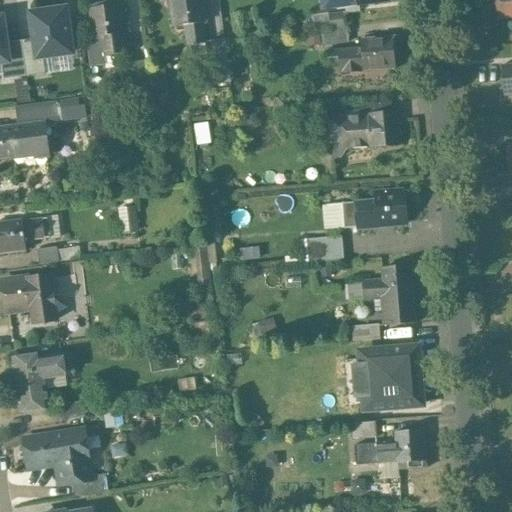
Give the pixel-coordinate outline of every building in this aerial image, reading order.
[(203,0),(170,0),(174,27),(184,26),(187,45),(207,42),(204,23),(207,23),(203,0)] [(511,0),(495,0),(497,18),(511,17),(511,0)] [(120,6),(107,8),(107,4),(90,6),(94,37),(88,38),(91,65),(107,63),(106,57),(125,54),(123,35),(124,34),(120,6)] [(66,10),(32,15),(38,58),(72,53),(66,10)] [(345,13),(329,15),(331,30),(347,28),(345,13)] [(4,15),(0,15),(0,60),(11,59),(4,15)] [(331,30),(321,31),(324,45),(349,42),(347,28),(331,30)] [(397,38),(365,39),(365,50),(342,51),(343,72),(394,69),(394,55),(398,54),(397,38)] [(223,40),(210,42),(213,62),(208,63),(212,86),(230,83),(223,40)] [(149,63),(126,66),(130,96),(135,96),(148,94),(154,93),(149,63)] [(511,64),(502,66),(504,96),(511,95),(511,64)] [(164,70),(152,71),(154,91),(167,89),(164,70)] [(16,78),(19,101),(31,99),(27,76),(16,78)] [(148,94),(135,96),(136,103),(149,101),(148,94)] [(55,101),(19,106),(21,126),(45,124),(45,125),(57,124),(55,101)] [(391,102),(358,106),(359,116),(392,113),(391,102)] [(359,116),(341,118),(344,150),(401,145),(398,113),(392,113),(359,116)] [(196,122),(199,142),(212,140),(209,120),(196,122)] [(16,128),(0,129),(0,159),(15,158),(15,152),(28,151),(29,155),(47,152),(47,154),(49,153),(45,125),(45,124),(21,126),(16,127),(16,128)] [(376,201),(343,204),(345,229),(407,224),(406,210),(410,210),(409,192),(375,194),(376,201)] [(134,207),(120,209),(123,233),(137,231),(134,207)] [(23,221),(0,223),(0,254),(27,251),(26,242),(46,239),(43,219),(36,220),(37,224),(24,226),(23,221)] [(342,237),(307,240),(309,263),(344,260),(342,237)] [(57,247),(38,250),(40,265),(59,263),(59,262),(57,251),(57,247)] [(80,247),(57,251),(59,262),(81,258),(80,247)] [(410,268),(381,271),(382,281),(361,282),(363,301),(381,300),(383,327),(415,324),(413,299),(411,299),(409,270),(411,270),(410,268)] [(30,278),(1,282),(6,313),(33,310),(35,324),(56,321),(50,277),(30,279),(30,278)] [(380,325),(353,328),(354,341),(381,339),(380,325)] [(417,349),(360,353),(364,408),(421,404),(417,349)] [(72,355),(12,363),(16,392),(17,392),(20,412),(49,408),(45,377),(74,373),(72,355)] [(86,418),(83,403),(59,406),(61,422),(86,418)] [(122,413),(105,416),(107,429),(124,426),(122,413)] [(375,423),(353,424),(354,439),(376,437),(375,423)] [(397,441),(355,444),(357,464),(379,463),(380,478),(400,476),(399,463),(408,462),(408,469),(428,468),(425,430),(396,431),(397,441)] [(86,431),(53,436),(53,435),(24,439),(29,471),(56,467),(59,487),(73,485),(93,482),(93,476),(86,431)] [(106,474),(93,476),(93,482),(73,485),(75,498),(109,493),(106,474)]
